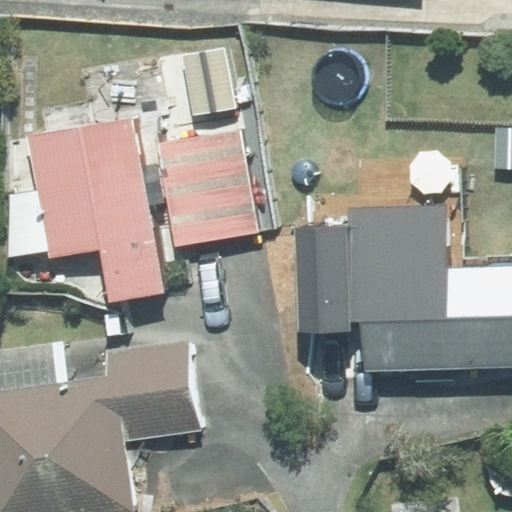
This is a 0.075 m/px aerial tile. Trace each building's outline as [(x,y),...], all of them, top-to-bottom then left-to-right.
[(236,36),(184,44),(190,75),(241,67),(236,36)] [(316,83),(316,165),(374,164),(375,83),(316,83)] [(136,108),(33,128),(57,249),(108,239),(118,288),(171,279),(154,197),(172,193),(181,239),(262,223),(248,149),(170,163),(168,153),(145,158),(136,108)] [(457,358),(511,355),(511,257),(369,262),(373,361),(421,360),(422,375),(458,374),(457,358)] [(0,391),(0,511),(107,511),(139,508),(128,435),(203,426),(190,337),(110,347),(113,371),(70,376),(65,339),(4,347),(9,390),(0,391)]
